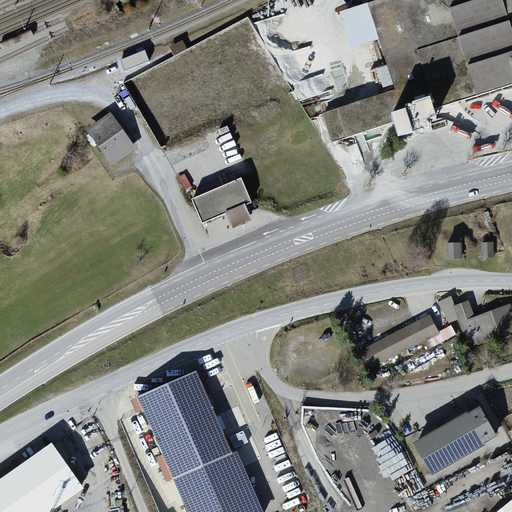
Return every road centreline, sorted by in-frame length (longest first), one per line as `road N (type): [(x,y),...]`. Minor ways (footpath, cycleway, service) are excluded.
road 1 (primary): [(511,179),(335,225),(209,275),(0,391)]
road 2 (residential): [(511,373),(411,395),(291,394),(274,386),(241,328)]
road 3 (residential): [(241,328),(400,287),(511,282)]
road 4 (residential): [(0,438),(241,328)]
road 5 (track): [(0,114),(53,97),(89,97),(115,107),(150,153)]
road 6 (unknown): [(109,384),(116,431),(148,511)]
road 7 (unknown): [(291,394),(293,421),(346,511)]
